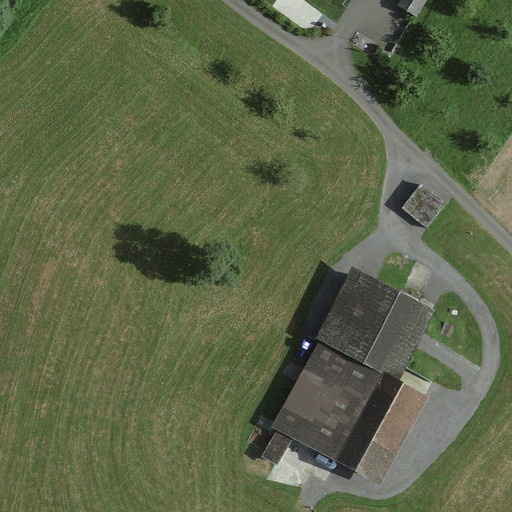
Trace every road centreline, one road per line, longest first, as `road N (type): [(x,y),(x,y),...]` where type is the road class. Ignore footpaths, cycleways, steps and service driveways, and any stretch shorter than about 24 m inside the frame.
road 1 (track): [(309,511),(318,488),(338,481),(368,494),(394,493),(471,414),(493,373),(493,330),(438,261),(387,239),(352,263)]
road 2 (track): [(354,87),(230,0)]
